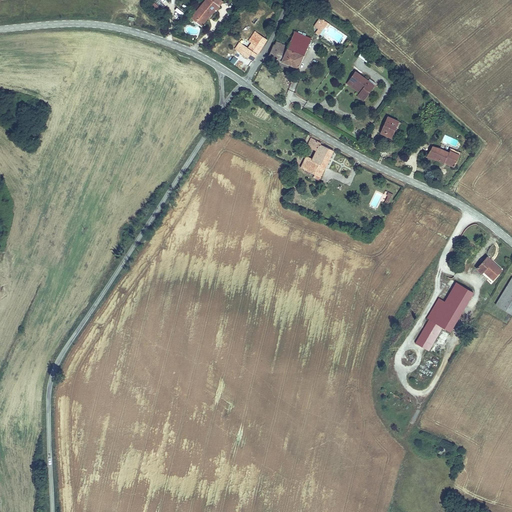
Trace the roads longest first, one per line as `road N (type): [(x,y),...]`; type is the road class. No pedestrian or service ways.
road 1 (unclassified): [(51,511),(53,370),(219,113)]
road 2 (tertiary): [(511,243),(469,210),(345,149),(244,82)]
road 3 (tertiary): [(223,68),(119,27),(0,28)]
